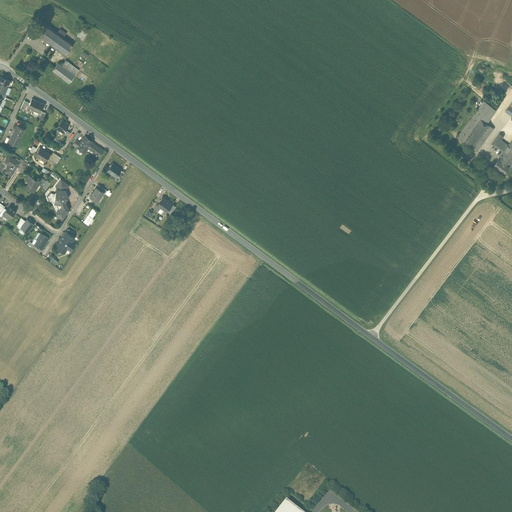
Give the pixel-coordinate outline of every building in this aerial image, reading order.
[(56,31),(42,21),(34,33),(48,43),(56,31)] [(87,33),(81,29),(77,36),(83,39),(87,33)] [(73,44),(56,31),(48,43),(65,55),(73,44)] [(68,62),(65,60),(62,65),(75,75),(78,70),(68,62)] [(58,62),(52,70),(69,83),(75,75),(62,65),(58,62)] [(0,76),(0,75),(0,83),(7,87),(10,80),(2,76),(0,76)] [(38,101),(32,98),(28,107),(34,110),(38,101)] [(484,100),(457,137),(463,141),(480,118),(490,105),(484,100)] [(43,104),(38,101),(34,110),(40,112),(43,104)] [(490,105),(480,118),(487,123),(496,110),(490,105)] [(480,118),(463,141),(477,151),(478,149),(486,139),(486,138),(493,128),(487,123),(480,118)] [(62,120),(56,128),(57,128),(63,132),(63,133),(69,125),(69,124),(68,125),(65,123),(66,122),(65,122),(65,123),(62,120)] [(17,125),(8,142),(16,146),(25,129),(17,125)] [(499,133),(492,143),(503,152),(504,151),(506,147),(499,142),(504,136),(499,133)] [(88,138),(84,136),(85,136),(80,143),(76,147),(81,150),(82,149),(86,151),(88,147),(96,153),(95,155),(95,156),(96,155),(99,157),(104,150),(103,150),(99,147),(100,147),(99,147),(99,148),(92,143),(93,142),(89,139),(88,138)] [(511,141),(504,136),(499,142),(506,147),(511,141)] [(50,154),(40,147),(35,155),(45,161),(50,154)] [(511,156),(504,151),(503,152),(498,158),(509,167),(511,163),(511,162),(511,156)] [(19,162),(9,156),(6,160),(10,162),(5,171),(11,175),(19,162)] [(509,167),(498,158),(494,164),(505,172),(509,167)] [(113,162),(107,171),(108,170),(112,174),(112,175),(112,174),(115,177),(116,177),(117,175),(121,170),(121,169),(115,165),(115,164),(113,163),(113,162)] [(40,182),(29,175),(25,180),(30,183),(27,188),(26,187),(25,187),(33,192),(38,185),(40,183),(40,182)] [(68,184),(61,179),(56,186),(57,189),(64,190),(68,184)] [(96,187),(90,197),(97,202),(103,192),(100,190),(96,187)] [(64,190),(57,189),(55,192),(51,191),(48,195),(49,200),(54,201),(55,203),(56,204),(54,205),(57,212),(58,216),(63,217),(68,210),(64,200),(67,197),(64,190)] [(163,197),(155,208),(158,211),(161,207),(167,211),(170,208),(173,204),(172,204),(169,202),(170,201),(163,197)] [(38,205),(33,201),(29,206),(34,210),(38,205)] [(16,211),(9,206),(6,209),(3,213),(4,214),(4,215),(7,218),(9,218),(10,218),(16,211)] [(87,215),(83,222),(90,225),(94,218),(87,215)] [(27,233),(33,223),(22,216),(16,225),(27,233)] [(66,232),(65,231),(61,239),(73,247),(75,244),(71,241),(74,237),(71,235),(66,232)] [(41,233),(37,239),(37,240),(34,244),(35,245),(41,249),(45,244),(44,244),(48,238),(41,233)] [(61,239),(56,247),(64,252),(67,248),(71,250),(73,247),(61,239)] [(300,511),(287,501),(278,511),(300,511)]
